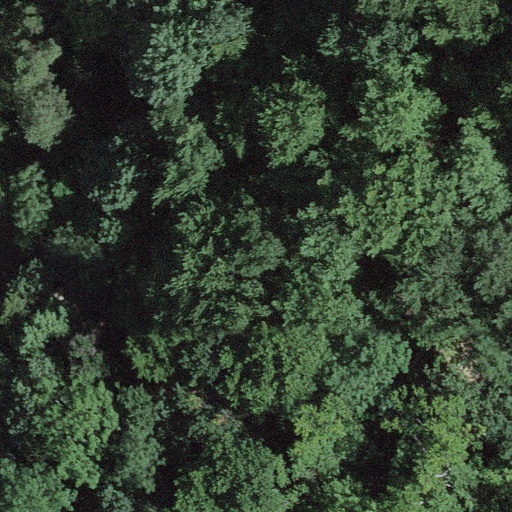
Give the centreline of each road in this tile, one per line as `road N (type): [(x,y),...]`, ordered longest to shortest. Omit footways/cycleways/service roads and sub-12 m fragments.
road 1 (track): [(458,0),(430,161),(488,431),(511,461)]
road 2 (track): [(0,308),(43,511)]
